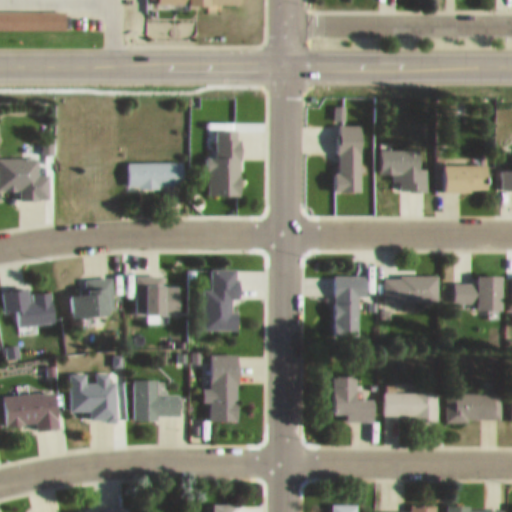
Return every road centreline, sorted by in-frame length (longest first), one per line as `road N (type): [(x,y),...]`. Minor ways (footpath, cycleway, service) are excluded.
road 1 (residential): [(511,450),(199,449),(0,471)]
road 2 (residential): [(511,223),(136,223),(0,238)]
road 3 (secondary): [(511,56),(0,56)]
road 4 (residential): [(280,511),(284,56)]
road 5 (residential): [(284,14),(511,14)]
